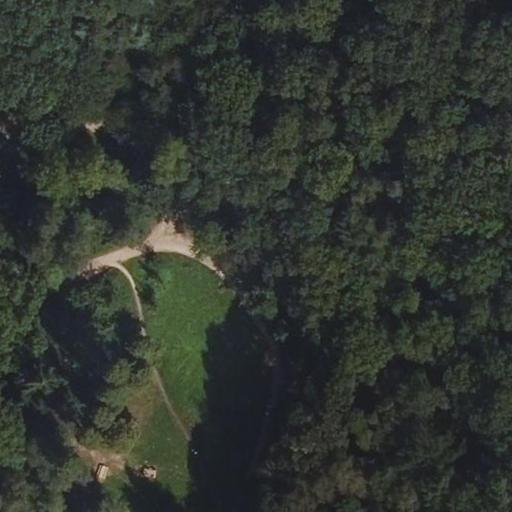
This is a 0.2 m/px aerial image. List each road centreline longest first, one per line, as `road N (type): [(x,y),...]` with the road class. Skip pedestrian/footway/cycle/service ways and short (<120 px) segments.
road 1 (track): [(176,164),(182,186),(164,238),(221,266),(265,316),(271,403),(226,511)]
road 2 (track): [(0,365),(66,284),(107,253),(164,238)]
road 3 (track): [(176,164),(145,129),(0,121)]
